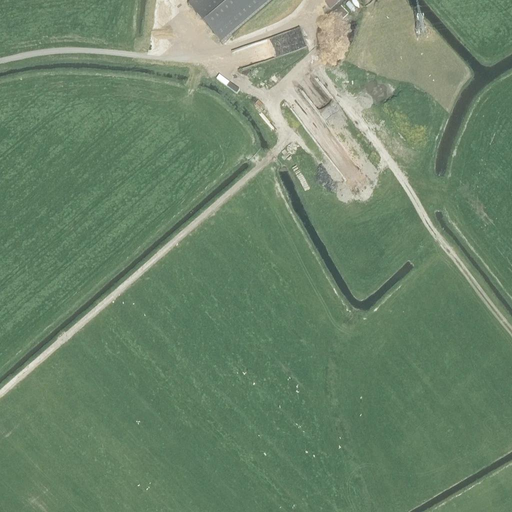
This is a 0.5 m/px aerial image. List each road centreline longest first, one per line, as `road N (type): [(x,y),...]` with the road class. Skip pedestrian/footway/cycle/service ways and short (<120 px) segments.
road 1 (track): [(306,19),(330,80),(325,106),(0,394)]
road 2 (track): [(332,95),(449,246)]
road 3 (unclassified): [(136,55),(56,50),(0,60)]
